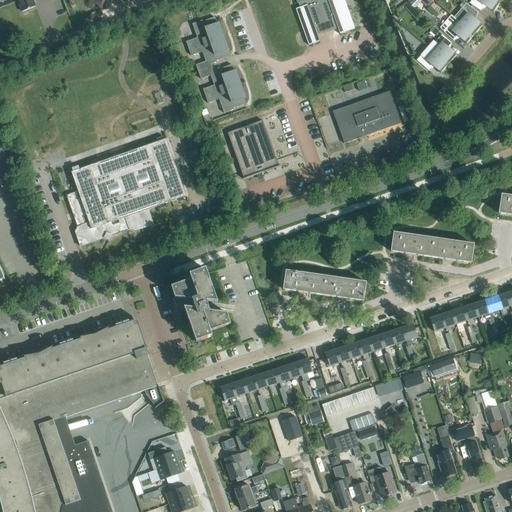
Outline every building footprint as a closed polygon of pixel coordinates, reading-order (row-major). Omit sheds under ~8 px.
[(17,0),(22,12),(36,7),(33,0),(17,0)] [(295,0),(297,4),(299,3),(301,7),(296,9),(296,10),(297,9),(310,45),(308,45),(309,46),(320,42),(317,35),(337,28),(340,35),(355,29),(354,29),(353,29),(349,17),(345,6),(342,0),(295,0)] [(500,3),(495,0),(471,0),(469,3),(480,11),(484,6),(493,12),(500,3)] [(482,26),(473,19),(478,13),(466,4),(454,18),(451,15),(451,16),(474,35),(482,26)] [(370,24),(376,22),(372,10),(364,13),(368,24),(370,24)] [(422,16),(435,26),(438,23),(425,12),(422,16)] [(474,35),(451,16),(450,16),(451,16),(441,28),(444,32),(444,33),(454,41),(458,37),(466,44),(474,35)] [(219,23),(217,23),(215,18),(202,22),(202,21),(192,24),(198,41),(193,42),(192,40),(186,42),(188,49),(224,36),(223,36),(218,24),(219,23)] [(448,48),(452,44),(442,35),(430,49),(434,52),(448,65),(456,56),(448,48)] [(224,37),(224,36),(188,49),(191,56),(197,54),(196,51),(201,50),(206,62),(196,65),(198,72),(212,67),(211,64),(217,62),(216,61),(229,57),(227,51),(229,50),(228,50),(227,50),(223,37),(224,37)] [(434,52),(430,49),(428,51),(426,49),(417,61),(428,71),(432,66),(441,74),(448,65),(434,52)] [(236,71),(236,70),(234,71),(232,65),(219,69),(219,68),(213,70),(212,67),(198,72),(201,79),(211,76),(215,88),(210,90),(209,87),(203,90),(205,97),(241,84),(241,83),(239,84),(235,71),(236,71)] [(244,98),(246,98),(245,97),(244,97),(240,85),(241,84),(205,97),(208,104),(214,101),(213,99),(218,97),(224,113),(234,110),(233,109),(246,104),(244,98)] [(345,93),(353,90),(351,84),(343,87),(345,93)] [(333,112),(344,144),(401,124),(389,91),(333,112)] [(188,104),(174,109),(179,124),(193,119),(188,104)] [(207,127),(213,124),(208,114),(203,117),(207,127)] [(279,166),(262,121),(227,133),(244,179),(243,179),(243,180),(256,175),(257,178),(262,176),(261,173),(280,167),(280,166),(279,166)] [(196,129),(189,130),(192,140),(199,138),(196,129)] [(12,171),(0,137),(0,182),(2,187),(12,184),(8,173),(12,171)] [(148,210),(186,196),(166,139),(71,172),(78,191),(66,196),(77,228),(75,232),(80,247),(104,238),(109,240),(111,236),(129,229),(134,232),(153,225),(148,210)] [(511,215),(511,197),(501,195),(499,214),(511,215)] [(431,258),(433,239),(393,233),(391,252),(431,258)] [(471,263),(473,245),(433,239),(431,258),(471,263)] [(217,303),(205,269),(189,275),(191,280),(171,287),(175,298),(192,300),(195,309),(184,308),(196,342),(212,336),(210,331),(231,324),(227,313),(226,313),(209,311),(206,302),(217,303)] [(323,296),(326,277),(286,271),(283,290),(323,296)] [(363,301),(366,283),(326,277),(323,296),(363,301)] [(511,306),(506,293),(496,297),(500,310),(511,306)] [(500,310),(496,297),(485,300),(489,314),(500,310)] [(489,314),(485,300),(474,304),(478,317),(485,315),(486,321),(489,320),(491,319),(489,314)] [(478,317),(474,304),(463,308),(467,321),(473,319),(478,317)] [(467,321),(463,308),(452,311),(456,325),(467,321)] [(456,325),(452,311),(441,315),(445,328),(456,325)] [(445,328),(441,315),(430,319),(434,332),(445,328)] [(0,487),(8,511),(112,511),(88,441),(62,450),(53,422),(144,391),(152,402),(151,403),(155,409),(164,402),(159,387),(159,386),(158,384),(148,356),(149,356),(148,355),(136,321),(0,367),(0,487)] [(413,324),(402,328),(406,341),(408,346),(408,347),(411,346),(413,345),(411,339),(417,337),(413,324)] [(406,341),(402,328),(391,332),(395,345),(406,341)] [(395,345),(391,332),(380,335),(384,348),(395,345)] [(384,348),(380,335),(369,339),(373,352),(384,348)] [(373,352),(369,339),(358,342),(362,356),(373,352)] [(358,342),(347,346),(351,359),(362,356),(358,342)] [(351,359),(347,346),(336,350),(340,363),(351,359)] [(340,363),(336,350),(325,353),(329,367),(340,363)] [(472,353),(472,363),(484,363),(484,353),(472,353)] [(310,381),(308,374),(313,372),(308,359),(297,363),(301,376),(303,381),(301,382),(304,390),(308,388),(306,382),(310,381)] [(450,361),(431,368),(435,379),(454,373),(450,361)] [(301,376),(297,363),(286,366),(290,379),(301,376)] [(288,387),(285,381),(290,379),(286,366),(275,370),(280,383),(281,388),(279,389),(282,397),(287,396),(284,389),(288,387)] [(280,383),(275,370),(264,373),(269,387),(280,383)] [(424,383),(420,371),(402,377),(406,389),(424,383)] [(263,388),(269,387),(264,373),(253,377),(258,390),(263,388)] [(258,390),(253,377),(242,381),(247,394),(258,390)] [(402,378),(378,385),(381,396),(406,388),(402,378)] [(247,394),(242,381),(231,384),(236,397),(247,394)] [(238,403),(236,397),(231,384),(220,388),(224,401),(230,399),(232,406),(236,404),(238,412),(243,410),(240,402),(238,403)] [(373,387),(367,389),(371,401),(377,399),(373,387)] [(367,389),(362,391),(366,403),(371,401),(367,389)] [(362,391),(356,393),(360,404),(366,403),(362,391)] [(502,420),(498,406),(496,407),(492,392),(480,395),(484,410),(488,424),(502,420)] [(356,393),(350,395),(354,406),(360,404),(356,393)] [(350,395),(345,397),(349,408),(354,406),(350,395)] [(470,398),(474,413),(481,411),(476,396),(470,398)] [(345,397),(339,399),(343,410),(349,408),(345,397)] [(339,399),(333,401),(337,412),(343,410),(339,399)] [(333,401),(328,403),(331,414),(337,412),(333,401)] [(511,424),(511,420),(509,409),(511,408),(509,401),(498,404),(505,427),(511,424)] [(328,403),(322,405),(326,416),(331,414),(328,403)] [(393,409),(394,407),(391,404),(384,412),(392,420),(398,414),(393,409)] [(324,422),(319,406),(307,410),(312,426),(324,422)] [(281,421),(289,442),(302,437),(295,416),(281,421)] [(239,417),(230,420),(232,425),(241,423),(239,417)] [(474,436),(470,424),(453,430),(457,442),(464,439),(466,445),(465,445),(472,468),(474,468),(475,468),(481,467),(481,465),(483,465),(474,436)] [(375,425),(358,430),(361,440),(378,434),(375,425)] [(507,445),(502,429),(485,435),(491,451),(493,450),(495,457),(498,456),(499,460),(508,457),(505,446),(507,445)] [(353,432),(333,439),(335,444),(338,454),(359,447),(353,432)] [(240,451),(251,447),(246,433),(235,437),(240,451)] [(453,452),(449,437),(440,440),(444,451),(435,454),(443,478),(456,474),(449,453),(453,452)] [(236,447),(233,439),(221,443),(224,451),(236,447)] [(174,451),(150,460),(154,471),(157,470),(178,462),(174,451)] [(245,471),(246,466),(253,463),(248,451),(239,455),(239,454),(225,459),(227,466),(226,466),(229,474),(228,474),(230,479),(231,479),(231,480),(236,479),(237,481),(236,481),(237,482),(248,478),(247,478),(245,471)] [(389,451),(382,453),(387,465),(394,463),(389,451)] [(431,481),(427,466),(427,465),(423,454),(417,456),(420,468),(416,469),(415,466),(406,467),(406,468),(406,470),(406,472),(407,473),(407,475),(408,477),(409,479),(410,481),(411,482),(418,480),(420,485),(431,481)] [(335,466),(341,464),(338,455),(332,457),(335,466)] [(280,458),(272,461),(275,469),(283,466),(280,458)] [(178,462),(157,470),(161,480),(182,473),(178,462)] [(352,463),(341,466),(345,478),(347,486),(352,484),(359,504),(371,500),(366,483),(359,485),(357,478),(352,463)] [(337,480),(330,483),(333,492),(335,492),(341,510),(352,506),(346,487),(348,487),(345,478),(341,466),(334,469),(337,480)] [(382,497),(396,492),(389,472),(383,474),(381,467),(367,471),(371,484),(377,482),(382,497)] [(265,480),(263,474),(252,478),(254,484),(265,480)] [(304,488),(302,483),(295,485),(296,491),(304,488)] [(256,486),(250,489),(248,485),(235,490),(238,500),(252,496),(259,493),(256,486)] [(186,486),(165,494),(169,504),(190,497),(186,486)] [(274,502),(281,500),(278,488),(271,491),(274,502)] [(485,507),(486,511),(500,511),(495,495),(484,499),(487,507),(485,507)] [(256,506),(252,496),(238,500),(242,511),(256,506)] [(190,497),(169,504),(171,511),(181,511),(194,508),(190,497)] [(312,511),(310,504),(307,497),(302,499),(304,505),(298,507),(299,511),(312,511)] [(299,511),(298,507),(295,498),(283,502),(285,511),(299,511)] [(274,505),(272,499),(260,503),(262,509),(274,505)] [(463,511),(474,511),(473,509),(472,509),(470,503),(462,506),(464,511),(463,511)]
